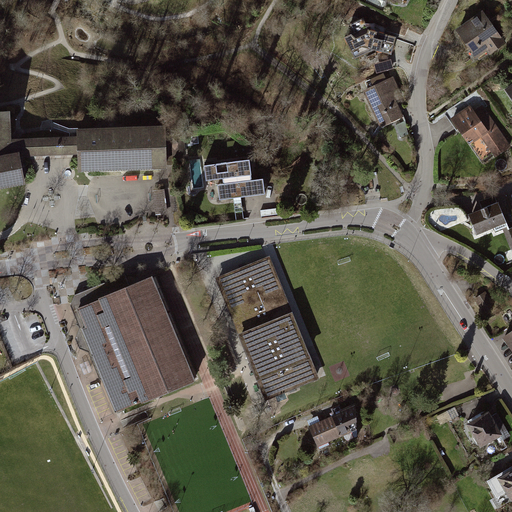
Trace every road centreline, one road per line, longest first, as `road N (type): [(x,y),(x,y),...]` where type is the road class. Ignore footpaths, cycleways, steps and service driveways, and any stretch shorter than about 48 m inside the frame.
road 1 (residential): [(36,263),(372,218),(405,233)]
road 2 (residential): [(135,511),(78,393),(36,263)]
road 3 (residential): [(452,0),(418,72),(429,170),(420,201)]
road 4 (residential): [(422,250),(511,390)]
road 5 (residential): [(286,511),(280,493),(387,442)]
